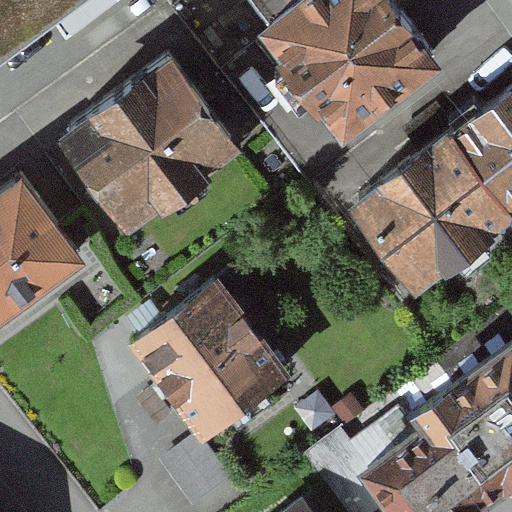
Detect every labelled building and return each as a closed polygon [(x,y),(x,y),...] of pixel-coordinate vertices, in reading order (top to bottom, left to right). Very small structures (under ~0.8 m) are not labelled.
[(0,0),(0,45),(0,46),(66,0),(0,0)] [(260,27),(332,128),(433,56),(392,0),(251,0),(267,21),(260,27)] [(58,134),(125,229),(234,153),(166,58),(58,134)] [(511,93),(345,211),(410,303),(511,231),(511,93)] [(0,188),(0,316),(80,261),(19,175),(0,188)] [(133,339),(201,436),(284,378),(216,282),(133,339)] [(382,511),(386,509),(387,511),(477,511),(511,487),(511,342),(405,420),(397,409),(353,440),(341,424),(301,453),(344,511),(382,511)] [(0,511),(20,511),(0,481),(0,511)] [(310,511),(301,498),(285,511),(310,511)]
